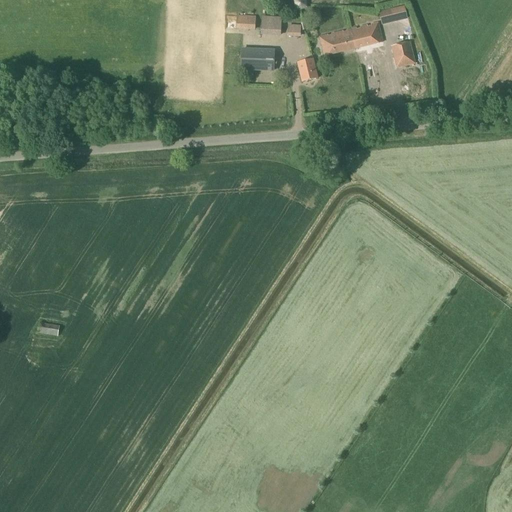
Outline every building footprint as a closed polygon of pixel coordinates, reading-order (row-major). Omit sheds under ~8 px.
[(379,11),(381,22),(407,17),(404,5),(379,11)] [(255,31),(255,18),(237,17),(236,30),(255,31)] [(281,37),(281,18),(261,17),(260,36),(281,37)] [(356,30),(361,47),(382,42),(378,24),(371,25),(371,27),(367,27),(367,26),(360,28),(360,29),(356,30)] [(361,47),(356,30),(356,29),(350,30),(350,31),(320,38),(324,56),(361,47)] [(396,69),(415,64),(410,43),(391,48),(396,69)] [(283,77),(284,66),(280,66),(280,51),(245,50),(244,72),(278,73),(278,76),(283,77)] [(318,79),(313,59),(297,63),(301,83),(318,79)] [(57,337),(59,327),(39,324),(38,334),(57,337)]
